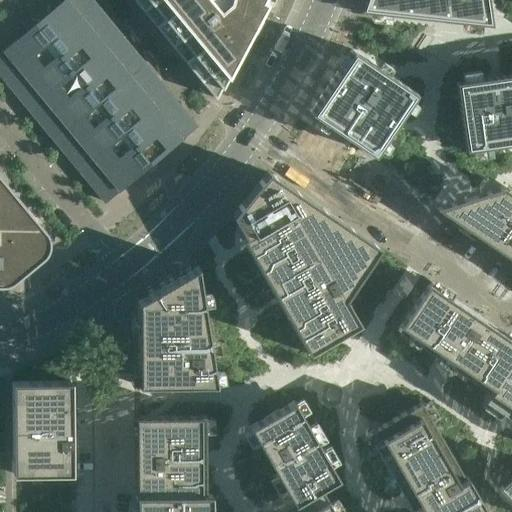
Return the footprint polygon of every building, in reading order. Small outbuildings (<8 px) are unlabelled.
[(92,0),(64,0),(0,53),(0,75),(5,82),(10,78),(20,90),(15,94),(30,112),(35,108),(45,120),(40,124),(55,142),(60,138),(70,150),(65,154),(80,172),(85,168),(95,180),(90,185),(104,201),(196,125),(182,108),(177,112),(167,100),(172,96),(157,78),(152,82),(142,70),(147,66),(132,48),(127,52),(117,40),(122,36),(107,18),(102,22),(92,10),(97,5),(92,0)] [(134,0),(215,98),(266,0),(134,0)] [(361,0),(359,9),(490,24),(486,0),(361,0)] [(350,50),(307,113),(371,156),(387,132),(389,123),(395,114),(398,116),(414,94),(350,50)] [(485,79),(455,82),(464,150),(511,143),(511,74),(505,75),(496,82),(486,83),(485,79)] [(245,234),(227,245),(299,371),(365,333),(345,298),(381,247),(271,172),(234,216),(245,234)] [(0,285),(2,286),(3,286),(4,286),(4,285),(6,285),(7,285),(8,285),(9,284),(10,284),(11,284),(12,283),(13,282),(14,282),(15,281),(43,259),(44,258),(45,257),(46,256),(47,254),(48,252),(49,251),(49,250),(49,249),(50,248),(50,246),(50,245),(50,244),(50,242),(50,240),(50,239),(49,237),(48,236),(48,234),(47,232),(45,231),(0,174),(0,285)] [(511,193),(505,189),(442,214),(511,259),(511,193)] [(195,272),(137,303),(138,386),(216,385),(195,272)] [(511,336),(431,282),(397,331),(400,333),(402,329),(418,340),(415,343),(487,391),(482,398),(511,418),(511,346),(507,344),(511,336)] [(11,383),(12,474),(53,473),(53,470),(66,470),(66,472),(71,472),(70,382),(11,383)] [(338,479),(293,400),(251,424),(248,426),(250,429),(254,427),(263,443),(259,445),(292,501),(272,511),(334,511),(321,488),(325,486),(338,479)] [(464,476),(420,402),(366,433),(384,465),(403,496),(405,495),(413,506),(407,509),(409,511),(486,511),(466,475),(464,476)] [(209,511),(210,493),(205,493),(205,469),(203,469),(203,466),(202,466),(202,463),(202,460),(201,460),(201,452),(205,452),(205,415),(139,416),(139,481),(148,481),(148,494),(140,494),(140,492),(139,492),(139,494),(134,494),(133,511),(209,511)] [(511,475),(500,487),(511,499),(511,475)]
